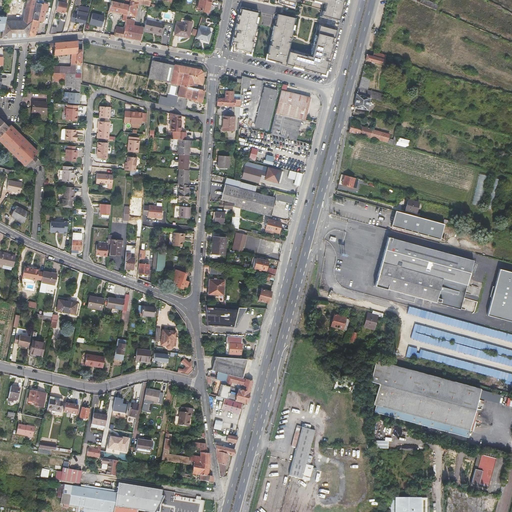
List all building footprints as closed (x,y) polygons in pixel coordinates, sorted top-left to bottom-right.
[(36,0),(26,0),(22,22),(5,21),(3,30),(2,36),(3,37),(20,37),(28,36),(36,1),(36,0)] [(108,11),(123,14),(127,15),(129,5),(126,4),(127,1),(125,0),(124,0),(116,0),(116,2),(111,0),(108,11)] [(135,17),(138,3),(149,6),(150,0),(125,0),(127,1),(130,1),(129,5),(127,15),(135,17)] [(198,0),(196,10),(209,13),(211,0),(198,0)] [(278,0),(278,4),(293,7),(294,0),(325,0),(324,6),(322,6),(320,15),(340,20),(345,0),(278,0)] [(439,5),(427,0),(420,0),(419,3),(436,11),(439,5)] [(43,2),(43,3),(36,1),(28,36),(35,36),(38,20),(44,21),(46,10),(47,10),(48,3),(43,2)] [(56,11),(65,13),(67,4),(58,2),(56,11)] [(259,13),(242,9),(241,15),(239,15),(238,19),(240,20),(239,24),(237,23),(235,32),(237,32),(236,37),(234,37),(232,45),(234,46),(233,51),(244,54),(251,55),(252,49),(254,42),(252,42),(253,37),(255,37),(258,24),(256,24),(258,17),(259,13)] [(73,13),(71,20),(85,24),(88,13),(78,11),(77,14),(73,13)] [(104,16),(92,13),(90,24),(101,27),(104,16)] [(294,18),(276,14),(275,20),(274,26),(272,26),(265,60),(326,74),(337,29),(330,27),(318,25),(317,30),(315,30),(311,47),(313,48),(312,51),(310,51),(310,49),(294,46),(294,47),(289,46),(291,38),(289,38),(291,30),(293,30),(294,26),(292,25),(293,22),(294,18)] [(143,31),(144,28),(133,26),(134,21),(126,19),(126,21),(124,27),(122,37),(129,39),(141,41),(143,31)] [(144,28),(143,31),(148,32),(149,30),(156,32),(156,33),(162,35),(164,24),(146,20),(144,28)] [(175,35),(189,38),(192,21),(186,20),(185,26),(176,25),(175,35)] [(124,27),(117,26),(115,36),(122,37),(124,27)] [(197,30),(196,35),(195,38),(208,42),(210,32),(198,28),(197,30)] [(54,55),(72,54),(71,66),(70,74),(52,73),(52,81),(64,81),(65,82),(64,87),(71,87),(71,91),(80,91),(80,84),(80,79),(81,78),(75,77),(77,49),(78,40),(54,43),(53,55),(54,55)] [(384,65),(393,67),(394,62),(385,59),(383,59),(372,56),(367,55),(365,60),(384,65)] [(168,64),(152,61),(151,66),(149,75),(148,78),(168,82),(179,85),(192,88),(193,83),(201,84),(202,79),(203,78),(203,76),(202,72),(200,70),(184,67),(174,65),(174,66),(173,65),(174,60),(169,59),(168,64)] [(71,66),(53,65),(52,73),(70,74),(71,66)] [(241,88),(249,89),(250,78),(242,76),(242,79),(241,83),(241,88)] [(370,78),(367,77),(361,76),(358,88),(367,90),(370,78)] [(167,87),(168,82),(148,78),(147,83),(167,87)] [(167,87),(166,92),(168,94),(177,96),(179,85),(168,82),(167,87)] [(201,102),(204,91),(192,88),(179,85),(177,96),(188,98),(201,102)] [(277,91),(265,88),(255,127),(267,129),(277,91)] [(383,101),(385,95),(367,90),(358,88),(356,93),(370,97),(383,101)] [(305,121),(311,97),(281,90),(275,113),(296,118),(305,121)] [(68,103),(79,104),(80,93),(69,92),(68,103)] [(368,110),(370,97),(356,93),(353,107),(368,110)] [(165,105),(174,107),(177,96),(168,94),(167,98),(165,105)] [(174,107),(185,110),(188,98),(177,96),(174,107)] [(233,99),(225,98),(224,98),(217,98),(217,105),(232,106),(233,99)] [(240,107),(240,99),(233,99),(232,106),(232,116),(239,117),(240,107)] [(45,113),(46,102),(33,101),(32,112),(45,113)] [(77,120),(78,106),(67,105),(66,119),(77,120)] [(99,118),(103,118),(109,119),(110,107),(104,107),(100,107),(99,118)] [(141,124),(142,113),(141,113),(124,112),(124,120),(123,122),(141,124)] [(170,131),(178,132),(177,139),(179,139),(185,140),(185,132),(180,132),(181,120),(181,116),(171,113),(170,120),(171,120),(170,131)] [(305,121),(296,118),(275,113),(270,134),(294,140),(296,141),(298,133),(308,135),(306,141),(310,142),(312,137),(313,137),(316,123),(305,121)] [(234,117),(223,116),(222,130),(233,131),(234,117)] [(0,118),(0,140),(25,165),(29,161),(32,164),(37,159),(34,156),(37,153),(10,126),(7,125),(0,118)] [(109,122),(103,122),(99,122),(98,134),(97,133),(96,138),(102,139),(108,139),(109,122)] [(350,132),(370,137),(372,129),(361,126),(361,125),(350,123),(348,132),(350,132)] [(393,139),(389,138),(387,142),(396,145),(398,137),(401,127),(400,127),(397,126),(393,139)] [(370,137),(387,142),(389,138),(390,134),(372,129),(370,137)] [(65,140),(76,141),(77,136),(75,136),(75,134),(76,131),(65,130),(65,140)] [(139,138),(129,137),(127,152),(138,153),(139,141),(138,141),(139,138)] [(398,137),(396,145),(408,148),(410,140),(398,137)] [(189,155),(190,140),(185,140),(179,139),(178,154),(179,154),(189,155)] [(106,159),(108,143),(101,142),(97,142),(97,154),(97,158),(100,158),(106,159)] [(77,151),(75,150),(75,147),(68,146),(67,150),(66,150),(65,161),(75,162),(76,155),(77,155),(77,151)] [(249,159),(255,160),(258,150),(252,148),(249,159)] [(179,154),(178,169),(179,169),(187,170),(189,155),(179,154)] [(218,168),(229,169),(230,156),(219,156),(218,168)] [(127,163),(126,166),(125,166),(124,170),(132,171),(135,171),(136,158),(127,157),(127,163)] [(62,181),(72,182),(72,177),(72,175),(74,175),(74,170),(72,170),(73,167),(63,166),(62,181)] [(260,178),(262,170),(245,166),(241,178),(259,183),(260,178)] [(265,179),(280,183),(283,172),(268,168),(267,171),(265,179)] [(187,170),(179,169),(178,184),(179,184),(188,185),(189,170),(187,170)] [(294,184),(299,186),(302,174),(297,172),(294,184)] [(473,204),(482,205),(486,175),(478,173),(473,204)] [(96,183),(98,183),(108,184),(109,184),(108,188),(112,189),(112,184),(113,175),(108,175),(99,174),(96,174),(96,183)] [(364,184),(365,181),(345,175),(342,185),(352,188),(353,185),(356,186),(357,182),(364,184)] [(220,199),(233,202),(235,203),(234,207),(237,208),(239,208),(270,216),(275,200),(292,204),(295,196),(274,191),(273,197),(257,193),(259,187),(234,180),(226,178),(220,199)] [(487,207),(494,209),(501,179),(495,178),(487,207)] [(22,181),(8,179),(6,189),(20,191),(22,181)] [(178,199),(188,199),(189,185),(188,185),(179,184),(178,199)] [(72,200),(73,200),(74,187),(65,187),(64,199),(61,199),(61,207),(71,208),(72,200)] [(419,202),(408,200),(405,210),(416,213),(419,202)] [(100,214),(106,215),(110,216),(110,205),(106,204),(100,204),(99,208),(100,208),(100,214)] [(18,218),(17,219),(23,222),(28,213),(16,206),(12,214),(18,218)] [(149,206),(148,207),(143,206),(142,214),(147,214),(147,216),(161,218),(162,207),(149,206)] [(238,229),(239,217),(239,208),(237,208),(236,217),(231,216),(231,227),(238,229)] [(188,219),(189,210),(181,209),(181,218),(188,219)] [(440,239),(445,224),(433,221),(395,210),(391,226),(440,239)] [(286,211),(285,213),(280,212),(279,216),(288,219),(290,212),(286,211)] [(214,223),(223,224),(224,213),(215,212),(214,223)] [(278,233),(281,223),(268,220),(265,229),(278,233)] [(63,231),(67,231),(67,221),(64,221),(64,222),(50,222),(50,232),(63,232),(63,231)] [(172,245),(181,246),(182,241),(182,239),(184,239),(184,234),(173,233),(172,245)] [(229,250),(242,253),(243,247),(242,247),(244,234),(236,233),(233,245),(229,244),(229,250)] [(111,240),(112,235),(108,235),(108,244),(111,244),(110,253),(120,254),(121,247),(123,247),(123,241),(111,240)] [(212,254),(224,255),(225,237),(213,236),(212,254)] [(460,309),(473,260),(389,237),(375,286),(460,309)] [(81,241),(72,240),(71,253),(77,253),(78,253),(78,250),(80,250),(81,241)] [(108,245),(103,244),(96,244),(96,254),(102,255),(103,255),(107,256),(108,245)] [(131,258),(132,247),(126,246),(124,269),(133,270),(134,258),(131,258)] [(0,263),(13,266),(16,256),(4,254),(4,253),(0,251),(0,263)] [(156,270),(163,271),(165,252),(158,251),(156,270)] [(268,261),(256,258),(254,268),(266,271),(268,261)] [(148,264),(139,263),(138,274),(147,275),(148,264)] [(35,281),(35,280),(41,281),(43,273),(37,272),(38,270),(24,268),(22,278),(35,281)] [(511,272),(499,269),(488,313),(511,320),(511,272)] [(184,280),(186,274),(176,270),(171,281),(173,282),(172,284),(182,288),(183,285),(186,287),(188,282),(184,280)] [(55,284),(57,274),(43,271),(43,273),(41,281),(40,290),(45,291),(47,283),(55,284)] [(208,294),(223,295),(224,280),(209,279),(208,294)] [(261,289),(258,300),(268,303),(271,292),(261,289)] [(89,296),(87,307),(102,310),(104,300),(95,299),(96,297),(89,296)] [(108,297),(106,307),(122,309),(124,300),(108,297)] [(59,300),(57,310),(71,313),(73,304),(68,303),(68,301),(59,300)] [(207,325),(233,326),(238,306),(225,305),(203,304),(203,307),(206,307),(207,325)] [(155,307),(142,305),(141,313),(141,315),(153,317),(155,307)] [(382,317),(383,313),(373,311),(372,314),(368,313),(364,326),(374,329),(377,316),(382,317)] [(52,316),(49,315),(43,314),(35,313),(34,317),(44,318),(43,321),(51,323),(52,316)] [(347,330),(350,319),(346,318),(346,317),(334,314),(331,326),(347,330)] [(414,324),(411,340),(511,364),(511,350),(505,348),(503,355),(498,354),(500,345),(414,324)] [(171,347),(171,346),(172,345),(175,345),(176,339),(175,339),(176,336),(175,336),(175,331),(163,330),(161,344),(166,345),(167,346),(168,347),(168,348),(170,348),(171,347)] [(350,339),(347,339),(346,341),(354,343),(357,333),(352,331),(350,339)] [(18,343),(18,345),(28,347),(31,336),(20,334),(20,336),(16,335),(14,343),(18,343)] [(226,353),(240,355),(242,337),(227,336),(226,353)] [(29,356),(41,358),(44,343),(32,341),(29,356)] [(123,359),(125,344),(119,343),(118,347),(116,358),(123,359)] [(511,384),(511,372),(408,347),(406,356),(418,359),(418,357),(506,378),(505,383),(511,384)] [(150,351),(138,349),(136,359),(142,360),(149,361),(150,351)] [(153,360),(167,362),(168,355),(154,353),(153,360)] [(104,357),(87,354),(85,362),(95,364),(95,366),(102,367),(104,357)] [(247,359),(215,356),(212,370),(218,371),(228,374),(238,377),(241,378),(247,359)] [(188,375),(193,370),(192,362),(190,363),(186,359),(182,362),(187,367),(184,370),(181,369),(180,373),(188,375)] [(480,388),(385,362),(374,405),(376,405),(374,412),(467,437),(480,388)] [(226,381),(228,374),(218,371),(216,379),(221,381),(226,382),(226,381)] [(231,382),(244,385),(246,379),(241,378),(238,377),(228,374),(226,381),(231,382)] [(238,389),(236,395),(228,393),(227,398),(246,404),(252,381),(247,379),(246,379),(244,385),(245,386),(243,391),(238,389)] [(221,384),(218,396),(227,398),(228,393),(230,386),(225,385),(221,384)] [(17,399),(20,388),(11,386),(9,398),(14,399),(17,399)] [(153,402),(161,404),(164,394),(160,393),(160,391),(147,389),(142,410),(151,412),(153,402)] [(33,402),(35,402),(40,403),(41,404),(40,406),(44,407),(46,394),(43,393),(31,390),(29,401),(33,402)] [(56,401),(57,398),(50,396),(47,409),(61,412),(63,402),(62,402),(56,401)] [(112,411),(125,413),(127,402),(122,401),(123,400),(120,400),(120,398),(115,397),(112,411)] [(221,410),(239,415),(242,404),(224,399),(221,410)] [(69,403),(67,412),(76,414),(78,405),(69,403)] [(130,403),(128,415),(136,417),(139,405),(130,403)] [(191,413),(192,414),(192,408),(182,406),(181,412),(180,411),(178,425),(188,427),(191,413)] [(82,408),(80,417),(87,419),(89,409),(82,408)] [(97,414),(93,413),(89,428),(103,431),(106,417),(103,416),(103,413),(97,412),(97,414)] [(216,419),(213,428),(221,430),(223,421),(216,419)] [(33,437),(35,427),(29,425),(29,426),(27,426),(19,424),(17,433),(33,437)] [(315,430),(302,427),(300,433),(295,431),(291,446),(296,448),(289,475),(302,479),(315,430)] [(190,458),(168,454),(172,434),(166,434),(162,460),(189,465),(194,465),(209,468),(210,464),(210,454),(207,453),(206,444),(200,443),(201,457),(191,455),(190,458)] [(122,439),(110,437),(108,449),(126,452),(128,442),(122,441),(122,439)] [(136,451),(150,453),(152,442),(138,439),(136,451)] [(217,446),(218,444),(214,443),(215,451),(228,455),(232,456),(234,450),(217,446)] [(84,455),(99,458),(101,446),(96,445),(96,448),(86,446),(84,455)] [(220,477),(222,477),(228,455),(215,451),(216,455),(217,464),(219,474),(220,477)] [(448,476),(455,476),(457,452),(449,451),(448,476)] [(496,457),(481,454),(476,471),(474,471),(471,485),(478,487),(477,487),(488,490),(496,457)] [(465,482),(471,460),(464,458),(458,480),(465,482)] [(108,475),(115,476),(118,461),(112,460),(108,475)] [(192,473),(201,475),(200,480),(214,483),(214,478),(213,477),(208,476),(209,468),(194,465),(192,473)] [(48,478),(50,469),(42,468),(41,476),(48,478)] [(61,480),(79,483),(82,471),(62,468),(62,471),(61,480)] [(82,511),(202,511),(204,498),(162,490),(118,483),(116,493),(63,484),(60,503),(83,507),(82,511)] [(420,511),(421,498),(394,497),(394,511),(420,511)]
